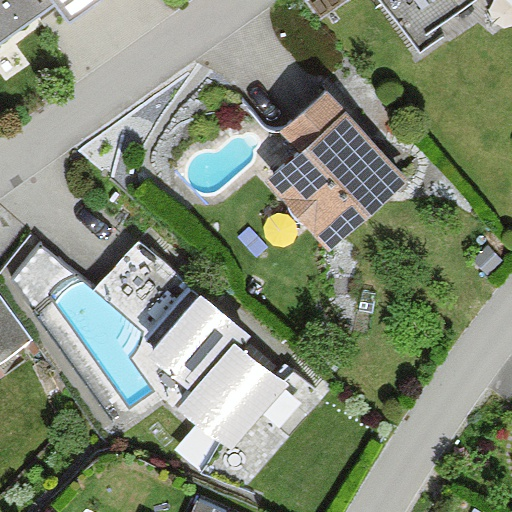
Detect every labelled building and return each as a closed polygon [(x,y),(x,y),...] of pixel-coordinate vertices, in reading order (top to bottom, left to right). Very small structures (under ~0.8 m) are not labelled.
[(0,0),(0,45),(56,6),(68,24),(102,0),(0,0)] [(511,0),(374,0),(413,53),(486,0),(510,0),(511,1),(511,0)] [(330,253),(411,184),(330,90),(279,133),(296,154),(267,179),(330,253)] [(145,223),(96,274),(136,312),(185,261),(145,223)] [(206,297),(151,358),(192,394),(177,411),(228,456),(287,389),(244,351),(254,340),(206,297)] [(0,363),(27,346),(0,306),(0,381),(6,378),(0,368),(0,363)]
